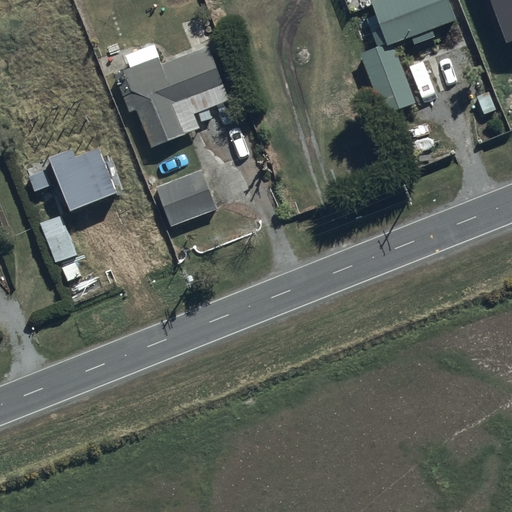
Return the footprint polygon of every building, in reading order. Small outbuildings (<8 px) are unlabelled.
[(370,0),(376,18),(367,21),(376,46),(361,51),(381,114),(414,103),(394,42),(412,36),(414,42),(436,35),(433,26),(454,19),(447,0),(370,0)] [(129,111),(136,108),(152,147),(200,128),(194,114),(229,100),(207,45),(161,63),(154,44),(125,55),(129,66),(113,72),(129,111)] [(202,170),(154,189),(168,227),(217,208),(202,170)] [(145,203),(130,210),(146,247),(161,241),(145,203)] [(81,275),(74,254),(75,254),(61,215),(39,223),(54,262),(60,260),(67,280),(81,275)]
